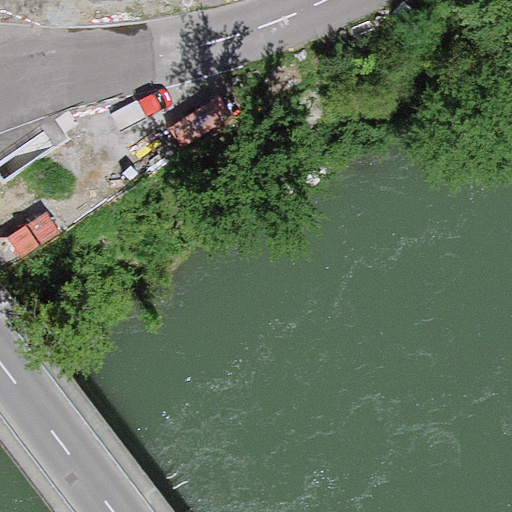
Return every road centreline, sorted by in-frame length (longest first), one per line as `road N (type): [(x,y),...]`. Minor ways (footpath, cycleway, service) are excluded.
road 1 (unclassified): [(304,0),(230,39),(0,78)]
road 2 (unclassified): [(0,361),(113,511)]
